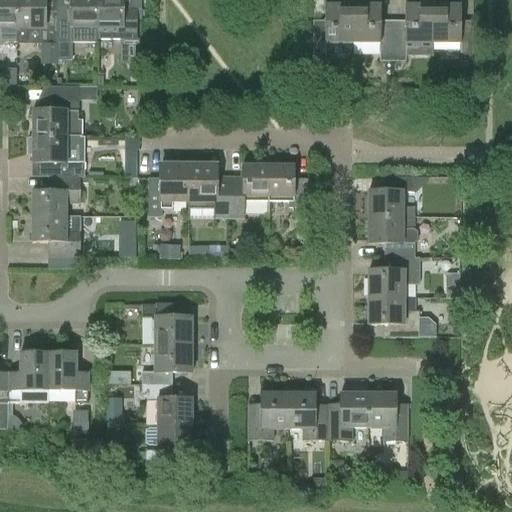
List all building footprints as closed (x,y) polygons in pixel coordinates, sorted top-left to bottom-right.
[(0,0),(0,47),(2,47),(5,44),(16,44),(16,0),(0,0)] [(45,14),(44,0),(16,0),(16,44),(56,44),(56,14),(45,14)] [(96,44),(96,0),(70,0),(70,14),(56,14),(56,44),(96,44)] [(96,0),(96,44),(97,44),(97,46),(102,46),(102,41),(120,41),(119,67),(141,67),(141,41),(137,41),(136,11),(123,11),(122,0),(96,0)] [(352,45),(351,7),(323,7),(323,33),(312,33),(312,63),(325,63),(325,45),(352,45)] [(351,7),(352,45),(379,45),(380,62),(392,62),(392,33),(379,33),(380,7),(351,7)] [(432,45),(432,7),(403,7),(403,33),(392,33),(392,62),(405,61),(405,45),(432,45)] [(432,7),(432,45),(460,45),(459,63),(473,63),(473,33),(460,33),(460,7),(432,7)] [(32,112),(32,138),(81,138),(81,121),(78,120),(78,88),(50,88),(50,112),(32,112)] [(28,155),(32,155),(32,165),(63,165),(63,179),(84,179),(84,178),(84,164),(73,164),(73,148),(81,148),(81,138),(32,138),(32,139),(28,139),(28,155)] [(112,151),(112,139),(91,139),(91,151),(112,151)] [(124,179),(136,179),(136,155),(124,155),(124,179)] [(188,203),(188,167),(160,167),(160,180),(148,180),(148,219),(161,219),(161,210),(172,210),(172,203),(188,203)] [(188,167),(188,203),(188,211),(214,211),(213,221),(228,221),(228,178),(216,178),(216,167),(188,167)] [(268,203),(268,167),(242,167),(242,178),(228,178),(228,221),(244,221),(244,203),(268,203)] [(308,181),(294,181),(294,167),(268,167),(268,203),(288,203),(288,209),(308,209),(308,181)] [(32,193),(32,218),(67,218),(67,206),(83,206),(83,193),(80,193),(80,185),(87,185),(87,178),(84,178),(84,179),(63,179),(52,179),(52,193),(32,193)] [(368,219),(402,219),(414,219),(414,209),(402,209),(402,194),(415,194),(428,182),(428,180),(383,179),(383,193),(368,193),(368,219)] [(52,259),(80,259),(81,232),(80,218),(67,218),(32,218),(32,245),(52,245),(52,259)] [(402,219),(368,219),(368,246),(384,246),(384,260),(414,260),(413,245),(417,242),(417,234),(414,231),(414,219),(402,219)] [(368,273),(368,299),(404,299),(404,286),(419,286),(419,259),(414,260),(384,260),(382,260),(382,273),(368,273)] [(419,313),(404,313),(404,299),(368,299),(368,327),(392,327),(392,340),(419,340),(419,313)] [(141,319),(154,319),(154,346),(191,346),(191,318),(171,318),(171,307),(141,307),(141,319)] [(191,346),(154,346),(154,374),(141,374),(141,386),(172,386),(172,374),(191,374),(191,346)] [(47,392),(48,392),(48,354),(33,354),(33,349),(22,349),(22,354),(20,354),(20,374),(8,374),(8,405),(48,405),(47,392)] [(48,354),(48,392),(74,392),(74,405),(79,405),(79,407),(84,405),(87,405),(87,393),(88,393),(89,374),(76,374),(76,354),(48,354)] [(0,404),(8,405),(8,374),(0,374),(0,404)] [(129,375),(107,375),(107,386),(129,386),(129,375)] [(156,426),(191,426),(191,401),(172,400),(172,386),(141,386),(141,401),(157,401),(156,426)] [(273,442),(273,430),(287,431),(287,395),(259,394),(259,416),(247,416),(247,442),(273,442)] [(287,395),(287,431),(301,431),(301,443),(327,443),(327,406),(315,406),(315,395),(287,395)] [(367,429),(367,395),(340,395),(339,405),(327,406),(327,443),(352,443),(352,429),(367,429)] [(367,395),(367,429),(382,429),(382,443),(407,443),(407,406),(395,406),(395,395),(367,395)] [(72,412),(72,435),(88,435),(88,412),(72,412)] [(175,452),(191,453),(191,426),(156,426),(156,429),(149,429),(145,431),(145,444),(149,447),(156,447),(156,452),(145,452),(145,454),(137,454),(137,467),(175,467),(175,452)] [(87,466),(87,441),(72,441),(73,466),(87,466)]
